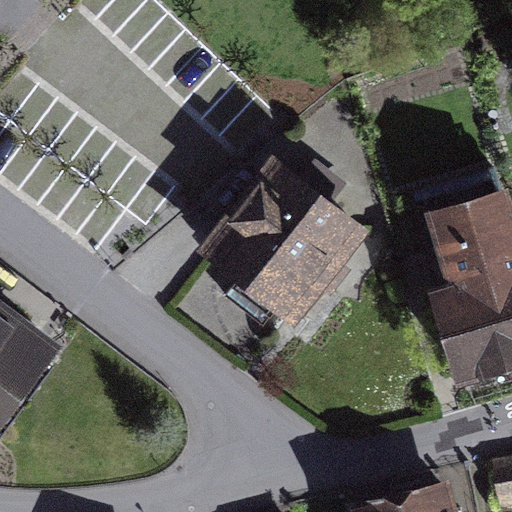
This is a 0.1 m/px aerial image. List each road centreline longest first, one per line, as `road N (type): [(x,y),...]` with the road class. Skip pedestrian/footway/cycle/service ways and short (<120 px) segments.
road 1 (residential): [(0,227),(232,407),(251,483)]
road 2 (residential): [(511,417),(251,483)]
road 3 (residential): [(132,511),(251,483)]
